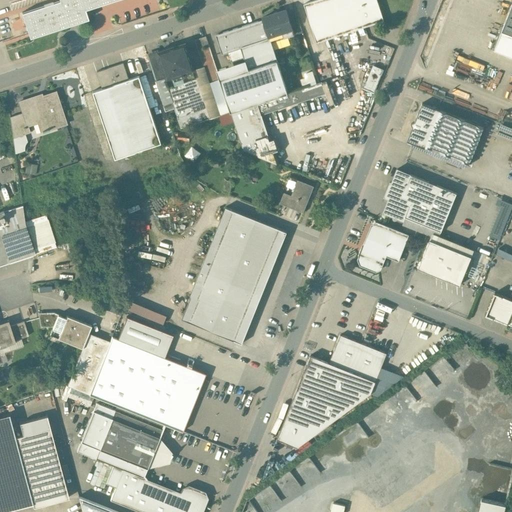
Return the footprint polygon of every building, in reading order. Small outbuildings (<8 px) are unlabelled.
[(59,0),(21,12),(29,38),(88,19),(85,9),(113,0),(59,0)] [(376,0),(315,0),(304,4),(316,43),(384,21),(376,0)] [(511,2),(501,31),(511,35),(511,2)] [(286,10),(263,18),(263,20),(264,19),(269,35),(271,34),(274,41),(294,35),(286,10)] [(263,20),(216,35),(222,54),(229,52),(233,62),(244,58),(245,60),(248,70),(277,60),(269,35),(264,19),(263,20)] [(206,36),(195,40),(198,51),(209,47),(206,36)] [(185,43),(158,52),(164,68),(167,78),(194,69),(185,43)] [(203,66),(209,83),(220,79),(217,69),(209,47),(198,51),(203,66)] [(158,52),(147,56),(153,72),(164,68),(158,52)] [(220,79),(248,70),(245,60),(217,69),(220,79)] [(248,70),(220,79),(227,102),(230,111),(231,112),(257,103),(288,93),(277,60),(248,70)] [(123,63),(96,72),(101,88),(91,91),(113,158),(161,143),(139,76),(129,79),(123,63)] [(374,93),(383,69),(373,65),(363,89),(374,93)] [(194,69),(210,118),(230,111),(227,102),(216,105),(209,83),(203,66),(194,69)] [(164,68),(153,72),(155,81),(156,81),(164,105),(170,103),(169,101),(172,100),(165,78),(167,78),(164,68)] [(194,69),(167,78),(165,78),(172,100),(181,127),(210,118),(194,69)] [(220,79),(209,83),(216,105),(227,102),(220,79)] [(322,82),(305,87),(309,99),(325,93),(322,82)] [(288,93),(257,103),(261,114),(309,99),(305,87),(288,93)] [(55,92),(41,96),(42,98),(36,100),(35,97),(19,102),(23,113),(26,124),(27,123),(41,119),(44,130),(42,130),(42,132),(48,130),(48,129),(66,124),(55,92)] [(257,103),(231,112),(243,150),(277,163),(274,152),(278,151),(274,138),(270,140),(261,114),(257,103)] [(436,109),(422,103),(414,122),(411,123),(412,127),(406,141),(421,147),(436,109)] [(483,128),(436,109),(421,147),(468,166),(483,128)] [(23,113),(10,117),(13,138),(30,132),(27,123),(26,124),(23,113)] [(497,135),(511,140),(511,127),(501,123),(497,135)] [(199,152),(192,147),(187,155),(194,160),(199,152)] [(27,172),(37,173),(38,164),(28,162),(27,172)] [(397,170),(392,183),(390,182),(390,183),(385,196),(385,195),(384,196),(389,198),(384,211),(383,212),(393,216),(395,213),(405,217),(410,203),(400,198),(410,174),(397,169),(397,170)] [(456,193),(410,174),(400,198),(410,203),(405,217),(441,231),(456,193)] [(229,193),(233,182),(225,180),(222,191),(229,193)] [(298,180),(291,195),(284,192),(280,202),(303,212),(313,186),(298,180)] [(499,239),(511,207),(511,203),(499,198),(496,204),(501,206),(490,235),(499,239)] [(22,205),(3,211),(7,222),(0,223),(0,236),(9,262),(35,254),(33,250),(25,223),(22,205)] [(225,207),(195,283),(202,286),(188,321),(234,340),(279,229),(225,207)] [(0,265),(9,262),(0,236),(0,223),(7,222),(3,211),(0,211),(0,265)] [(47,216),(25,223),(33,250),(55,242),(47,216)] [(408,235),(377,222),(373,224),(364,247),(362,248),(361,252),(362,254),(359,261),(360,264),(376,271),(379,269),(385,255),(398,261),(408,235)] [(279,229),(234,340),(242,343),(286,232),(279,229)] [(432,233),(429,240),(471,256),(473,250),(432,233)] [(471,256),(429,240),(418,268),(459,285),(471,256)] [(188,321),(202,286),(195,283),(180,318),(188,321)] [(511,299),(495,293),(486,314),(511,324),(511,299)] [(165,315),(130,300),(127,308),(162,323),(165,315)] [(58,314),(53,312),(38,313),(40,327),(53,326),(57,315),(58,315),(58,314)] [(53,326),(49,335),(57,338),(66,318),(58,315),(57,315),(53,326)] [(91,325),(67,316),(66,318),(57,338),(82,348),(88,332),(91,325)] [(126,316),(117,338),(163,357),(172,335),(126,316)] [(0,322),(0,344),(5,343),(6,345),(15,342),(14,340),(9,326),(8,320),(0,322)] [(23,321),(9,326),(14,340),(28,336),(23,321)] [(250,327),(244,342),(257,347),(263,333),(250,327)] [(82,348),(67,385),(88,394),(110,341),(88,332),(82,348)] [(387,353),(340,335),(329,362),(375,381),(381,367),(387,353)] [(117,338),(112,336),(110,341),(88,394),(182,431),(205,373),(163,357),(117,338)] [(329,362),(310,355),(277,438),(298,447),(371,393),(375,381),(329,362)] [(404,376),(381,367),(375,381),(371,393),(377,395),(404,376)] [(96,403),(77,451),(95,459),(115,411),(96,403)] [(162,429),(115,411),(95,459),(112,465),(122,469),(143,477),(146,467),(159,437),(162,429)] [(7,415),(0,416),(0,511),(30,503),(7,415)] [(19,422),(22,435),(50,427),(46,415),(19,422)] [(22,435),(14,437),(33,507),(68,497),(50,427),(22,435)] [(159,437),(146,467),(169,463),(172,453),(159,437)] [(115,486),(122,469),(112,465),(105,482),(115,486)] [(181,495),(144,480),(143,477),(122,469),(115,486),(110,500),(140,511),(199,511),(205,498),(203,493),(188,487),(183,489),(181,495)] [(432,476),(381,509),(382,511),(399,511),(438,487),(432,476)] [(118,511),(78,496),(82,511),(118,511)] [(482,499),(478,511),(504,511),(506,505),(482,499)] [(343,511),(345,505),(332,502),(330,511),(343,511)]
